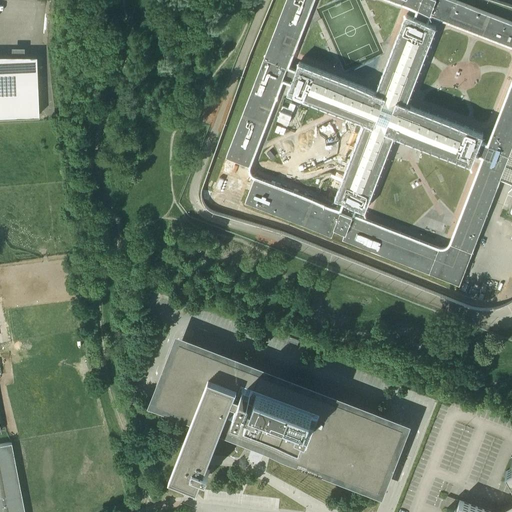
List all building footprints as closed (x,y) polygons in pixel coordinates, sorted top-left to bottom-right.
[(343,238),(460,283),(501,178),(511,182),(511,82),(488,144),(480,141),(484,131),(407,102),(436,25),(427,21),(430,13),(511,44),(511,22),(454,0),(285,0),(226,156),(249,165),(283,78),(291,81),(288,91),(365,120),(335,197),(344,201),(341,210),(255,176),(245,201),(332,234),(335,228),(345,232),(343,238)] [(0,116),(38,114),(36,54),(0,54),(0,116)] [(289,335),(287,341),(297,345),(299,340),(289,335)] [(207,476),(209,470),(205,468),(207,461),(224,419),(260,433),(260,434),(260,435),(260,436),(261,437),(262,438),(263,438),(264,438),(265,438),(266,438),(266,437),(267,436),(375,477),(393,430),(184,349),(166,397),(195,408),(168,478),(186,484),(197,488),(202,474),(207,476)] [(24,511),(11,442),(0,443),(0,511),(24,511)] [(511,511),(511,455),(511,456),(511,458),(511,466),(506,470),(511,481),(511,500),(491,511),(490,511),(459,500),(455,510),(447,507),(445,511),(448,511),(511,511)]
